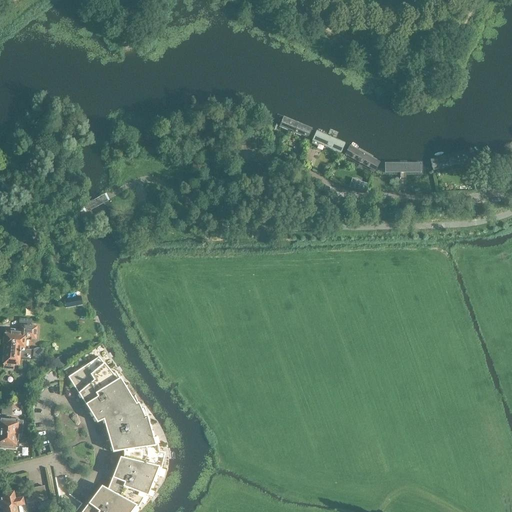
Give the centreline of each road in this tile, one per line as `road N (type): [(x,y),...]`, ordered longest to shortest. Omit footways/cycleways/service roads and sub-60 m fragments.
road 1 (residential): [(58,456),(48,423),(52,401),(71,404),(94,435),(99,458),(92,474),(68,474)]
road 2 (residential): [(511,195),(355,195),(337,188)]
